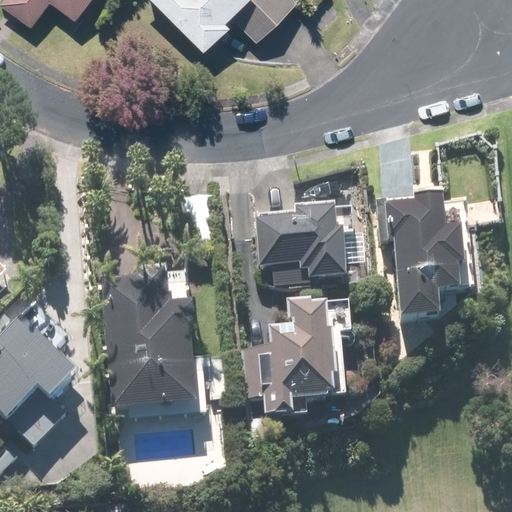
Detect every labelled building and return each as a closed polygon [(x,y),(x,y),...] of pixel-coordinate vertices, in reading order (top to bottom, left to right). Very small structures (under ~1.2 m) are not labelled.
[(61,0),(82,15),(93,0),(3,0),(36,24),(53,0),(61,0)] [(168,0),(211,45),(240,17),(260,39),(301,0),(168,0)] [(402,245),(408,323),(451,320),(449,295),(477,293),(472,230),(454,231),(451,198),(381,203),(384,246),(402,245)] [(222,201),(190,199),(187,256),(219,257),(222,201)] [(262,217),(265,270),(278,269),(279,288),(354,283),(351,232),(345,232),(343,212),(262,217)] [(0,295),(10,286),(0,275),(0,295)] [(110,285),(121,415),(205,408),(199,337),(208,337),(205,305),(179,307),(176,279),(110,285)] [(271,400),(272,418),(314,415),(313,402),(352,399),(347,332),(339,333),(336,301),(295,304),(297,329),(277,331),(279,350),(246,353),(250,402),(271,400)] [(59,402),(87,374),(32,319),(5,347),(13,354),(0,367),(0,410),(40,449),(73,415),(59,402)] [(0,452),(0,477),(3,479),(20,459),(5,446),(0,452)]
